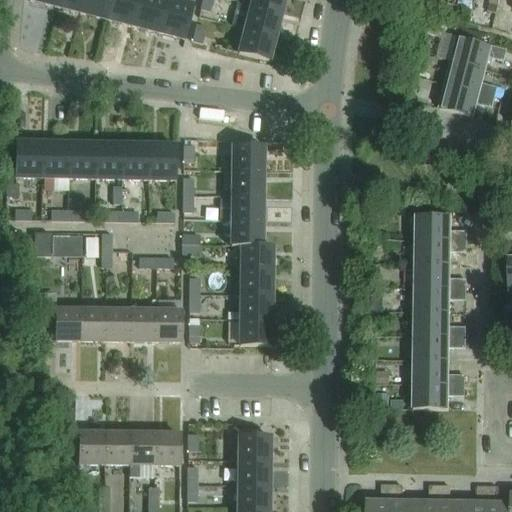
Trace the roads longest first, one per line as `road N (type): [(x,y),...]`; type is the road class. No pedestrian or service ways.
road 1 (unclassified): [(0,72),(327,112)]
road 2 (unclassified): [(324,387),(327,112)]
road 3 (unclassified): [(490,384),(482,365),(483,223)]
road 4 (unclassified): [(324,387),(189,386)]
road 5 (unclassified): [(321,511),(324,387)]
